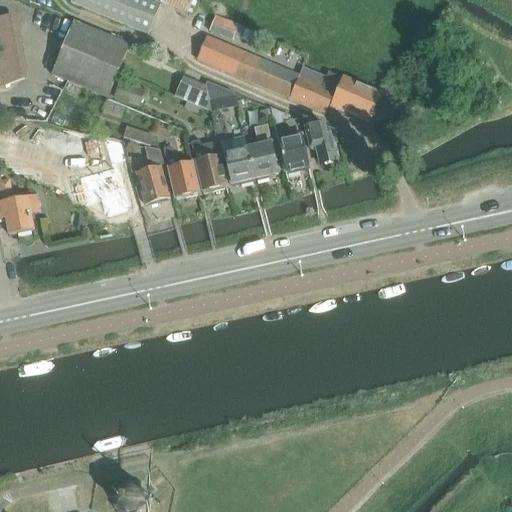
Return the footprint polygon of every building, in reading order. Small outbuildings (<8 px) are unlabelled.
[(160,6),(145,0),(71,0),(70,4),(148,36),(160,6)] [(161,0),(161,3),(187,14),(193,0),(161,0)] [(0,88),(1,88),(26,80),(19,44),(15,20),(11,17),(0,19),(0,88)] [(130,46),(74,23),(52,76),(107,99),(130,46)] [(327,116),(331,106),(339,110),(339,111),(368,123),(380,95),(344,80),(341,86),(303,70),(299,78),(207,38),(197,61),(327,116)] [(143,91),(120,83),(115,99),(138,107),(143,91)] [(296,121),(285,124),(289,140),(278,143),(285,174),(309,168),(298,122),(296,121)] [(309,150),(315,149),(319,166),(337,162),(333,145),(337,144),(334,131),(307,121),(309,129),(304,130),(309,150)] [(259,148),(247,150),(255,181),(278,175),(267,127),(255,130),(259,148)] [(122,144),(100,140),(107,167),(127,161),(122,144)] [(191,144),(203,193),(227,187),(217,143),(200,147),(199,142),(191,144)] [(255,181),(247,150),(233,153),(230,142),(221,144),(231,186),(255,181)] [(163,151),(175,199),(199,194),(192,164),(176,167),(172,149),(163,151)] [(173,198),(160,155),(147,158),(150,171),(136,175),(145,206),(173,198)] [(115,169),(75,180),(83,207),(96,204),(100,216),(103,215),(104,218),(124,213),(123,209),(126,208),(115,169)] [(0,178),(0,221),(6,220),(9,236),(33,232),(30,216),(40,214),(37,197),(13,202),(9,182),(1,184),(0,178)] [(148,511),(152,498),(150,498),(145,488),(145,487),(128,482),(128,484),(119,490),(117,490),(112,507),(114,507),(116,511),(148,511)]
